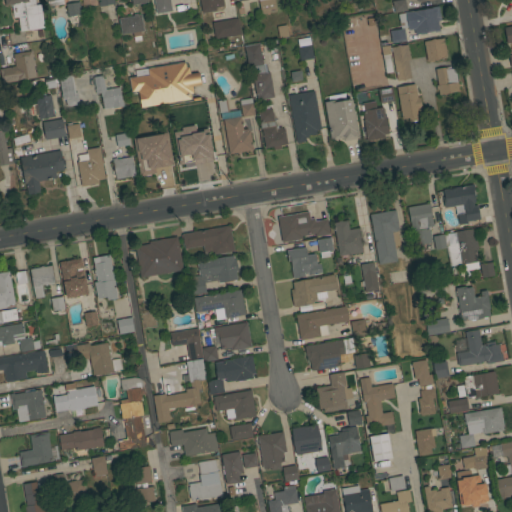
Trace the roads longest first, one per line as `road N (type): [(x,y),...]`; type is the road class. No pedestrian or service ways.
road 1 (tertiary): [(0,238),(511,149)]
road 2 (residential): [(511,244),(468,0)]
road 3 (residential): [(286,397),(250,196)]
